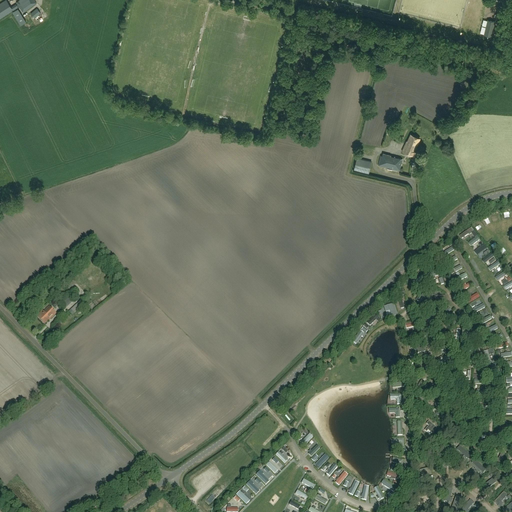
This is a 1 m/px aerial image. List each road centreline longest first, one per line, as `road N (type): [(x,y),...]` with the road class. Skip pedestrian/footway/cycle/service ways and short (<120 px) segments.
road 1 (unclassified): [(167,479),(253,414),(458,215),(511,192)]
road 2 (unclassified): [(167,479),(0,306)]
